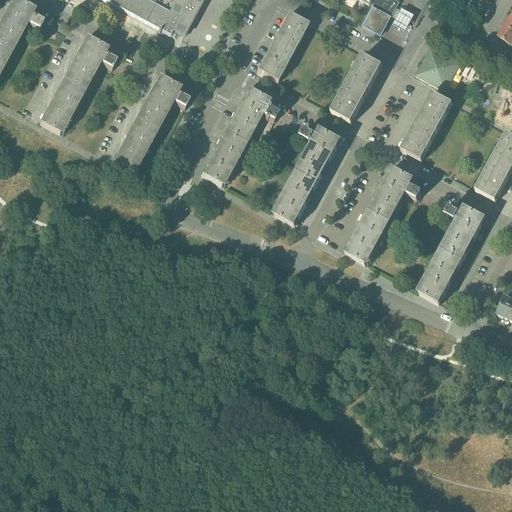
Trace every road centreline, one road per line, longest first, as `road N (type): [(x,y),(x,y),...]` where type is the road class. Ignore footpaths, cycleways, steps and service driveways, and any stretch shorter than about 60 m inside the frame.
road 1 (residential): [(293,267),(182,222),(170,199),(230,86)]
road 2 (residential): [(230,86),(183,81),(34,0)]
road 3 (residential): [(462,337),(293,267)]
road 4 (residential): [(279,0),(391,61),(407,51),(424,20)]
road 5 (residential): [(511,224),(361,142)]
road 6 (residential): [(293,267),(361,142)]
road 7 (residential): [(361,142),(235,78)]
